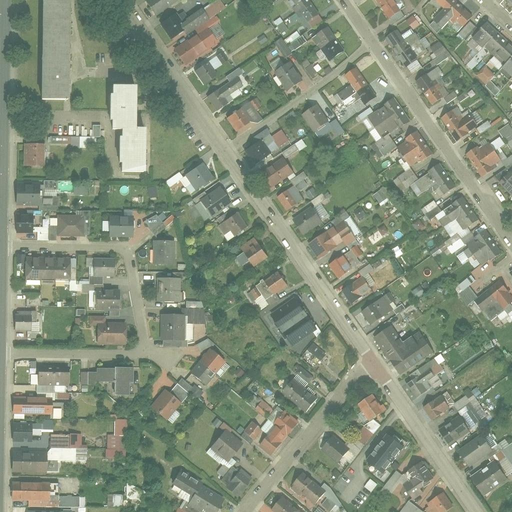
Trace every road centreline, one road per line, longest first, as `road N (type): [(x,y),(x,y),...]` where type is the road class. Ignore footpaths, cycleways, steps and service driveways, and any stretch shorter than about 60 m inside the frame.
road 1 (residential): [(121,0),(378,355)]
road 2 (residential): [(511,236),(487,215),(339,0)]
road 3 (residential): [(0,245),(129,252),(147,356)]
road 4 (residential): [(244,511),(255,485),(378,355)]
road 5 (tertiary): [(0,201),(4,0)]
road 6 (residential): [(378,355),(495,511)]
road 7 (residential): [(0,356),(147,356)]
